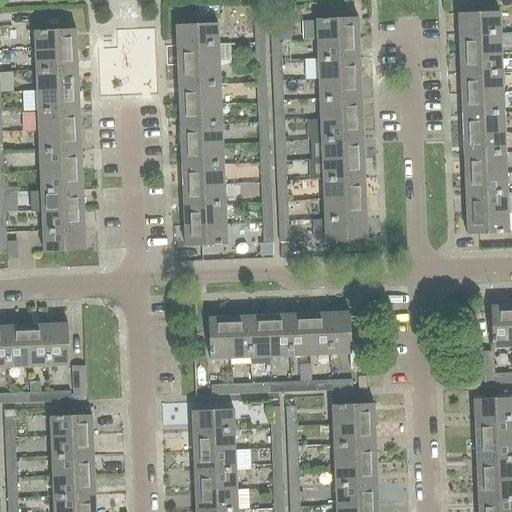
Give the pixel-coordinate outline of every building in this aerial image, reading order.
[(276,5),(276,20),(287,20),(287,5),(276,5)] [(499,13),(458,15),(459,35),(500,34),(499,13)] [(316,20),(317,41),(359,39),(358,19),(316,20)] [(287,21),(269,21),(270,43),(281,42),(288,42),(287,21)] [(254,22),(255,44),(265,44),(264,22),(254,22)] [(177,47),(218,45),(217,25),(176,27),(177,47)] [(35,53),(77,51),(76,31),(35,32),(35,53)] [(500,34),(459,35),(460,55),(501,54),(500,34)] [(359,39),(317,41),(318,61),(360,59),(359,39)] [(271,62),(282,62),(281,42),(270,43),(271,62)] [(265,63),(265,44),(255,44),(255,64),(265,63)] [(218,45),(177,47),(178,67),(219,65),(218,45)] [(77,51),(35,53),(36,73),(78,71),(77,51)] [(501,54),(460,55),(461,75),(502,74),(501,54)] [(318,61),(319,81),(360,79),(360,59),(318,61)] [(271,62),(272,83),(283,82),(282,62),(271,62)] [(256,84),(266,83),(265,63),(255,64),(256,84)] [(219,65),(178,67),(178,87),(219,85),(219,65)] [(78,71),(36,73),(37,93),(78,91),(78,71)] [(502,74),(461,75),(461,95),(502,94),(502,74)] [(319,101),(361,99),(360,79),(319,81),(319,101)] [(272,83),(273,102),(283,102),(283,82),(272,83)] [(257,104),(267,103),(266,83),(256,84),(257,104)] [(219,85),(178,87),(179,107),(220,105),(219,85)] [(78,91),(37,93),(38,113),(79,111),(78,91)] [(502,94),(461,95),(462,115),(503,114),(502,94)] [(319,101),(320,121),(362,119),(361,99),(319,101)] [(274,122),(284,122),(283,102),(273,102),(274,122)] [(258,124),(268,123),(267,103),(257,104),(258,124)] [(220,105),(179,107),(180,127),(221,125),(220,105)] [(79,111),(38,113),(39,133),(80,131),(79,111)] [(503,114),(462,115),(463,135),(504,134),(503,114)] [(320,121),(321,141),(362,139),(362,119),(320,121)] [(274,122),(275,142),(285,142),(284,122),(274,122)] [(259,144),(269,143),(268,123),(258,124),(259,144)] [(221,125),(180,127),(181,147),(222,145),(221,125)] [(80,131),(39,133),(39,153),(81,151),(80,131)] [(504,134),(463,135),(464,155),(505,154),(504,134)] [(321,141),(321,161),(363,159),(362,139),(321,141)] [(275,162),(286,162),(285,142),(275,142),(275,162)] [(260,163),(270,163),(269,143),(259,144),(260,163)] [(222,145),(181,147),(181,166),(222,165),(222,145)] [(81,151),(39,153),(40,173),(82,171),(81,151)] [(505,154),(464,155),(464,175),(505,174),(505,154)] [(322,181),(364,179),(363,159),(321,161),(322,181)] [(275,162),(276,182),(287,182),(286,162),(275,162)] [(260,183),(271,183),(270,163),(260,163),(260,183)] [(222,165),(181,166),(182,186),(223,185),(222,165)] [(82,171),(40,173),(41,193),(82,191),(82,171)] [(505,174),(464,175),(465,195),(506,193),(505,174)] [(322,181),(323,200),(365,199),(364,179),(322,181)] [(277,202),(287,201),(287,182),(276,182),(277,202)] [(261,203),(272,203),(271,183),(260,183),(261,203)] [(223,185),(182,186),(183,206),(224,205),(223,185)] [(82,191),(41,193),(42,212),(83,211),(82,191)] [(506,193),(465,195),(466,215),(507,213),(506,193)] [(323,200),(324,220),(365,219),(365,199),(323,200)] [(277,202),(278,222),(288,222),(287,201),(277,202)] [(262,223),(272,223),(272,203),(261,203),(262,223)] [(224,205),(183,206),(184,226),(225,224),(224,205)] [(83,211),(42,212),(43,232),(84,231),(83,211)] [(507,213),(466,215),(467,236),(508,234),(507,213)] [(365,219),(324,220),(324,241),(366,239),(365,219)] [(279,243),(289,243),(288,222),(278,222),(279,243)] [(263,244),(273,243),(272,223),(262,223),(263,244)] [(225,224),(184,226),(185,246),(226,245),(225,224)] [(84,231),(43,232),(43,253),(85,251),(84,231)] [(6,234),(0,234),(0,254),(7,254),(7,260),(18,259),(17,241),(7,242),(6,234)] [(263,244),(260,244),(260,256),(274,255),(273,243),(263,244)] [(289,243),(279,243),(280,259),(290,258),(289,243)] [(511,348),(511,339),(511,308),(490,309),(492,350),(511,348)] [(328,314),(330,356),(349,355),(350,371),(365,370),(364,337),(350,338),(349,313),(328,314)] [(328,314),(308,315),(310,357),(330,356),(328,314)] [(288,316),(290,357),(310,357),(308,315),(288,316)] [(288,316),(268,317),(270,358),(290,357),(288,316)] [(270,358),(268,317),(248,318),(250,359),(270,358)] [(208,319),(210,361),(230,360),(228,318),(208,319)] [(248,318),(228,318),(230,360),(250,359),(248,318)] [(47,326),(49,368),(69,367),(68,325),(47,326)] [(29,368),(49,368),(47,326),(27,327),(29,368)] [(7,327),(0,327),(0,369),(9,369),(7,327)] [(9,369),(29,368),(27,327),(7,327),(9,369)] [(493,382),(493,374),(493,351),(474,352),(475,383),(493,382)] [(73,367),(74,395),(86,394),(85,367),(73,367)] [(493,382),(493,385),(511,384),(511,373),(493,374),(493,382)] [(353,391),(353,390),(352,380),(331,381),(331,391),(353,391)] [(331,391),(331,381),(311,382),(311,392),(331,391)] [(40,382),(29,382),(30,392),(40,392),(40,382)] [(311,392),(311,382),(291,383),(292,393),(311,392)] [(272,394),(271,383),(251,384),(252,395),(272,394)] [(292,393),(291,383),(271,383),(272,394),(292,393)] [(252,395),(251,384),(231,385),(232,396),(252,395)] [(231,385),(211,386),(211,396),(232,396),(231,385)] [(30,404),(50,403),(50,392),(30,393),(30,404)] [(50,403),(71,402),(71,401),(70,395),(70,392),(50,392),(50,403)] [(10,404),(30,404),(30,393),(10,394),(10,404)] [(10,394),(0,394),(0,404),(10,404),(10,394)] [(475,422),(511,420),(511,399),(474,401),(475,422)] [(332,428),(374,427),(373,406),(331,408),(332,428)] [(270,430),(280,430),(279,407),(269,408),(270,430)] [(285,407),(286,429),(297,429),(296,407),(285,407)] [(14,410),(3,410),(4,419),(14,418),(14,410)] [(193,433),(235,432),(234,411),(192,413),(193,433)] [(50,438),(92,436),(91,416),(49,418),(50,438)] [(5,440),(15,440),(14,418),(4,419),(5,440)] [(511,420),(475,422),(475,442),(511,440),(511,420)] [(374,427),(332,428),(333,448),(375,447),(374,427)] [(287,449),(297,449),(297,429),(286,429),(287,449)] [(280,430),(270,430),(271,450),(281,450),(280,430)] [(235,432),(193,433),(193,453),(235,452),(235,432)] [(51,458),(93,456),(92,436),(50,438),(51,458)] [(5,460),(16,460),(15,440),(5,440),(5,460)] [(511,440),(475,442),(476,462),(511,460),(511,440)] [(375,447),(333,448),(334,468),(376,466),(375,447)] [(297,449),(287,449),(288,469),(298,469),(297,449)] [(281,450),(271,450),(272,470),(282,470),(281,450)] [(235,452),(193,453),(194,473),(236,472),(235,452)] [(52,479),(94,477),(93,456),(51,458),(52,479)] [(6,481),(17,480),(16,460),(5,460),(6,481)] [(511,460),(476,462),(477,482),(511,480),(511,460)] [(376,466),(334,468),(335,487),(377,486),(376,466)] [(298,469),(288,469),(288,489),(299,489),(298,469)] [(282,470),(272,470),(273,490),(283,490),(282,470)] [(236,472),(194,473),(195,493),(237,492),(236,472)] [(53,498),(95,496),(94,477),(52,479),(53,498)] [(7,501),(18,500),(17,480),(6,481),(7,501)] [(511,480),(477,482),(478,501),(511,500),(511,480)] [(377,486),(335,487),(336,507),(378,506),(377,486)] [(299,489),(288,489),(289,509),(300,508),(299,489)] [(283,490),(273,490),(273,510),(284,510),(283,490)] [(237,492),(195,493),(195,511),(224,511),(238,511),(237,492)] [(53,511),(95,511),(95,496),(53,498),(53,511)] [(7,511),(18,511),(18,500),(7,501),(7,511)] [(511,511),(511,500),(478,501),(478,511),(511,511)]
